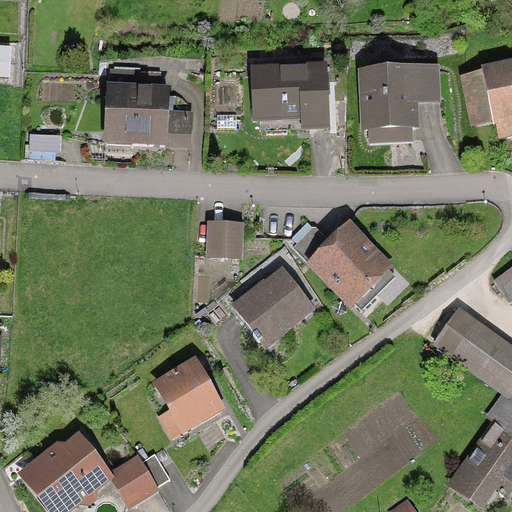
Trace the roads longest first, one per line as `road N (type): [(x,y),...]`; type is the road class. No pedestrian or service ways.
road 1 (residential): [(0,173),(360,192),(495,186),(511,194)]
road 2 (residential): [(511,237),(265,420),(197,511)]
